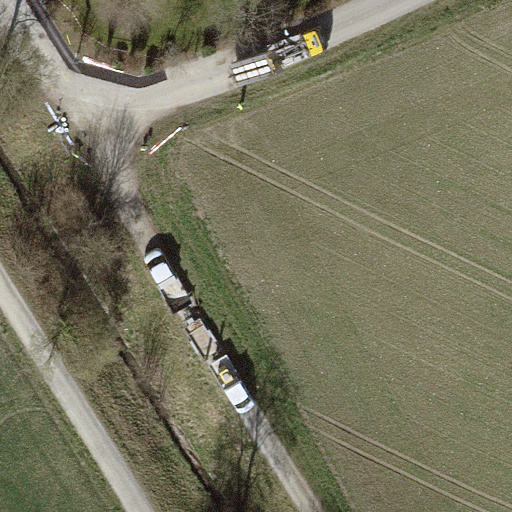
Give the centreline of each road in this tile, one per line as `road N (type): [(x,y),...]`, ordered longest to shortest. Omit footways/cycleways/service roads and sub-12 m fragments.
road 1 (track): [(311,511),(174,289),(121,186),(92,92)]
road 2 (track): [(150,511),(0,277)]
